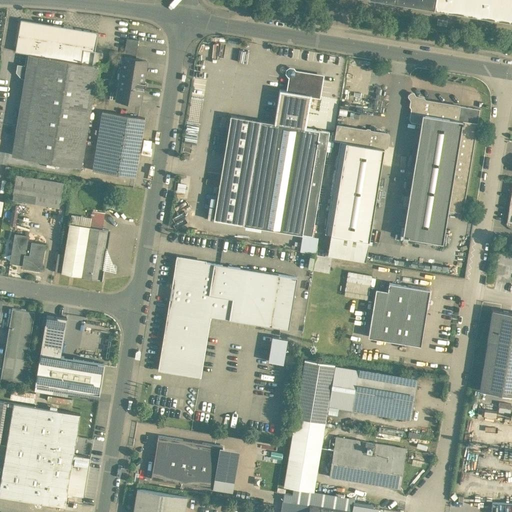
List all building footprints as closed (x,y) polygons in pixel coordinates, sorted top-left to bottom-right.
[(511,0),(373,0),(434,10),(435,10),(511,22),(511,0)] [(98,32),(21,19),(16,51),(28,53),(39,55),(81,62),(83,53),(85,35),(97,37),(98,32)] [(97,37),(85,35),(83,53),(94,55),(97,37)] [(139,40),(127,38),(125,50),(136,52),(139,40)] [(12,156),(22,157),(39,55),(28,53),(12,156)] [(94,55),(83,53),(81,62),(93,64),(94,55)] [(22,157),(81,167),(98,65),(93,64),(81,62),(39,55),(22,157)] [(145,60),(125,57),(125,56),(124,56),(124,57),(124,58),(118,96),(117,97),(118,97),(140,100),(140,101),(141,100),(140,100),(142,88),(144,88),(145,81),(143,80),(146,61),(146,60),(145,60)] [(322,76),(295,71),(293,68),(290,68),(287,70),(287,73),(289,76),(290,76),(288,91),(311,95),(319,97),(322,76)] [(288,91),(280,90),(274,122),(275,123),(305,128),(311,95),(288,91)] [(460,106),(425,100),(423,98),(416,97),(413,93),(408,96),(411,100),(410,106),(412,108),(410,119),(412,121),(421,123),(423,114),(458,120),(460,106)] [(341,100),(335,99),(332,117),(338,118),(341,100)] [(480,109),(460,106),(458,120),(463,120),(477,123),(480,109)] [(145,118),(103,111),(93,170),(135,177),(145,118)] [(458,120),(423,114),(421,123),(403,236),(443,242),(448,210),(463,120),(458,120)] [(260,120),(231,115),(214,220),(243,225),(260,120)] [(305,128),(275,123),(274,122),(260,120),(243,225),(302,234),(319,130),(305,128)] [(463,120),(448,210),(463,212),(477,123),(463,120)] [(358,128),(337,125),(334,140),(340,141),(355,143),(358,128)] [(387,133),(358,128),(355,143),(384,148),(385,148),(387,146),(389,135),(387,133)] [(319,130),(302,234),(312,236),(329,132),(319,130)] [(355,143),(340,141),(325,233),(331,234),(369,240),(384,148),(355,143)] [(64,182),(16,174),(12,199),(59,207),(64,182)] [(105,212),(92,211),(91,218),(90,226),(102,228),(104,220),(105,212)] [(90,226),(70,223),(62,273),(81,276),(90,226)] [(102,228),(90,226),(81,276),(102,279),(110,230),(109,230),(110,230),(102,228)] [(45,243),(32,241),(31,248),(27,247),(29,236),(15,233),(11,262),(23,264),(23,266),(41,269),(45,243)] [(312,236),(302,234),(300,251),(316,253),(319,237),(312,236)] [(369,240),(331,234),(327,255),(332,256),(366,262),(369,240)] [(327,255),(316,253),(313,269),(329,272),(332,256),(327,255)] [(206,262),(179,258),(168,319),(193,323),(191,332),(208,335),(209,325),(211,315),(230,319),(233,297),(209,293),(214,263),(206,262)] [(297,277),(214,263),(209,293),(233,297),(230,319),(289,328),(297,277)] [(348,271),(345,290),(369,295),(372,275),(348,271)] [(408,284),(401,284),(401,285),(389,283),(388,291),(380,339),(421,345),(427,309),(429,309),(432,290),(430,288),(408,284)] [(388,291),(376,289),(368,337),(380,339),(388,291)] [(35,312),(12,308),(0,379),(23,383),(35,312)] [(511,312),(492,309),(487,340),(488,340),(511,344),(511,312)] [(193,323),(168,319),(159,371),(200,378),(208,335),(191,332),(193,323)] [(61,329),(45,326),(40,352),(60,355),(63,337),(64,337),(65,329),(61,328),(61,329)] [(287,338),(272,336),(268,361),(283,363),(287,338)] [(511,344),(488,340),(483,370),(511,374),(511,344)] [(60,355),(40,352),(36,383),(55,386),(100,393),(105,363),(60,355)] [(335,364),(305,359),(295,417),(326,422),(328,406),(335,365),(335,364)] [(335,365),(328,406),(351,409),(358,369),(335,365)] [(418,379),(358,369),(351,409),(411,419),(418,379)] [(511,374),(483,370),(480,390),(511,395),(511,374)] [(55,386),(36,383),(35,390),(53,393),(55,386)] [(14,403),(0,400),(0,454),(5,455),(14,403)] [(58,410),(14,403),(5,455),(0,486),(0,495),(65,506),(74,453),(52,450),(58,410)] [(80,413),(58,410),(52,450),(74,453),(80,413)] [(295,417),(283,486),(293,488),(314,491),(326,422),(295,417)] [(223,446),(158,435),(151,478),(216,489),(223,446)] [(380,444),(365,442),(364,451),(379,454),(380,444)] [(395,446),(381,444),(380,444),(379,454),(393,456),(395,446)] [(364,451),(334,446),(329,476),(388,486),(393,456),(379,454),(364,451)] [(403,458),(393,456),(388,486),(398,488),(403,458)] [(184,511),(187,496),(137,488),(133,511),(184,511)] [(314,491),(293,488),(292,494),(333,501),(334,495),(314,491)] [(291,502),(289,511),(309,511),(311,505),(291,502)]
